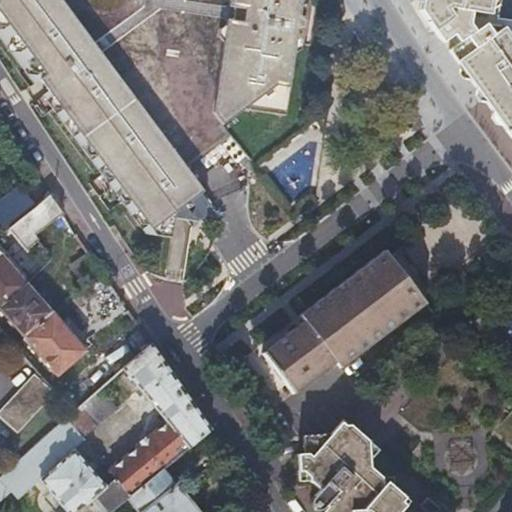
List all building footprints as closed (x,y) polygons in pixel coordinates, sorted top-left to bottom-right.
[(0,0),(0,38),(30,81),(36,76),(44,87),(38,91),(138,233),(163,237),(169,210),(197,190),(180,167),(119,80),(97,50),(61,0),(0,0)] [(61,0),(97,50),(119,80),(180,167),(226,134),(219,124),(210,111),(226,0),(61,0)] [(226,0),(210,111),(219,124),(234,113),(235,106),(282,111),(294,39),(287,38),(288,27),(295,28),(298,12),(291,12),(293,0),(299,1),(299,0),(226,0)] [(423,0),(422,8),(430,21),(439,35),(444,39),(447,39),(449,39),(456,34),(459,39),(487,23),(488,14),(498,16),(501,0),(423,0)] [(499,118),(505,130),(511,125),(511,21),(495,33),(487,23),(459,39),(461,42),(450,50),(499,118)] [(294,39),(295,28),(288,27),(287,38),(294,39)] [(34,207),(27,197),(19,187),(0,201),(0,220),(6,229),(18,220),(34,207)] [(34,207),(18,220),(32,237),(61,213),(49,196),(34,207)] [(426,305),(384,252),(298,317),(302,322),(260,355),(293,398),(335,366),(340,371),(426,305)] [(0,304),(25,282),(0,254),(0,304)] [(0,304),(0,307),(25,336),(52,313),(35,294),(25,282),(0,304)] [(52,313),(25,336),(57,373),(84,350),(52,313)] [(134,511),(143,511),(174,487),(161,472),(210,430),(150,342),(121,368),(167,424),(110,471),(116,478),(105,486),(74,451),(86,440),(85,437),(116,408),(99,388),(7,470),(0,475),(0,498),(32,471),(66,511),(75,511),(87,502),(94,511),(123,511),(130,507),(134,511)] [(55,392),(45,383),(35,373),(0,410),(0,415),(18,433),(55,392)] [(305,438),(307,475),(321,487),(315,494),(327,505),(320,511),(399,511),(411,498),(368,460),(355,449),(367,435),(348,417),(330,437),(305,438)] [(380,447),(367,435),(355,449),(368,460),(380,447)] [(197,511),(175,486),(174,487),(143,511),(197,511)] [(236,501),(244,511),(258,500),(250,489),(236,501)]
